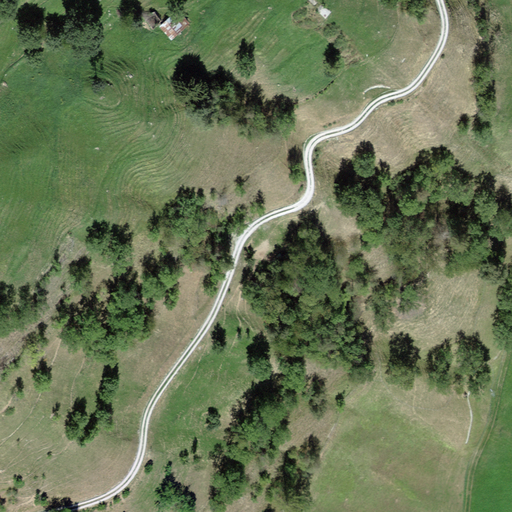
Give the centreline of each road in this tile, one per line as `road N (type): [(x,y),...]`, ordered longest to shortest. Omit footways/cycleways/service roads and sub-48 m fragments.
road 1 (track): [(438,0),(443,28),(418,80),(319,136),(307,152),(304,201),(242,235),(195,336),(148,406),(142,448),(123,483),(50,511)]
road 2 (track): [(471,511),(477,460),(511,343)]
